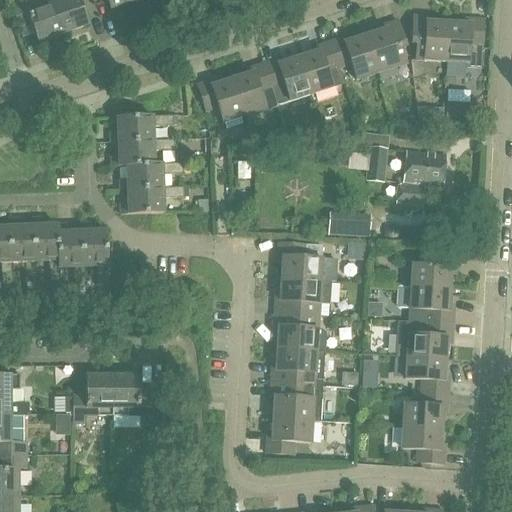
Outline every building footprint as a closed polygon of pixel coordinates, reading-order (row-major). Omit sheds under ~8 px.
[(30,25),(37,44),(62,35),(50,0),(14,0),(8,2),(18,29),(30,25)] [(50,0),(62,35),(88,26),(79,0),(50,0)] [(106,0),(110,10),(136,0),(106,0)] [(412,61),(445,62),(448,23),(427,22),(427,17),(414,16),(413,44),(412,61)] [(465,70),(481,71),(481,64),(483,20),(470,19),(470,24),(448,23),(445,62),(466,63),(465,70)] [(385,29),(364,36),(376,74),(397,67),(410,62),(404,47),(396,21),(384,24),(385,29)] [(328,42),(337,69),(337,70),(350,66),(355,80),(376,74),(364,36),(343,42),(342,38),(328,42)] [(319,50),(297,58),(309,95),(340,85),(335,70),(337,69),(328,42),(317,46),(319,50)] [(276,105),(289,102),(309,95),(297,58),(277,64),(276,60),(261,64),(275,106),(276,105)] [(230,79),(242,117),(264,109),(275,106),(261,64),(250,68),(251,72),(230,79)] [(216,107),(222,123),(242,117),(230,79),(210,86),(209,81),(197,85),(205,111),(216,107)] [(477,119),(478,106),(446,105),(446,117),(477,119)] [(443,110),(417,109),(419,128),(442,125),(443,110)] [(117,142),(154,141),(153,128),(178,127),(178,116),(153,117),(117,118),(117,133),(109,133),(109,144),(117,144),(117,142)] [(401,119),(402,127),(416,125),(415,118),(401,119)] [(364,182),(384,184),(387,150),(389,137),(361,134),(359,148),(368,149),(364,182)] [(110,167),(125,166),(154,165),(154,152),(174,151),(173,141),(154,141),(117,142),(117,144),(118,158),(110,158),(110,167)] [(395,205),(421,208),(424,186),(442,189),(446,156),(406,152),(402,184),(397,183),(395,205)] [(119,191),(126,191),(163,189),(162,176),(183,175),(182,164),(162,165),(154,165),(125,166),(126,181),(119,181),(119,191)] [(256,182),(255,164),(243,165),(244,183),(256,182)] [(119,205),(120,215),(164,214),(163,200),(183,199),(183,198),(183,189),(183,188),(163,189),(126,191),(127,205),(119,205)] [(207,200),(197,200),(197,213),(208,213),(207,200)] [(341,238),(342,214),(329,213),(328,237),(341,238)] [(60,282),(59,269),(58,269),(56,225),(42,225),(42,218),(32,219),(32,226),(34,262),(35,262),(48,262),(49,282),(50,282),(60,282)] [(36,283),(35,262),(34,262),(32,226),(18,227),(18,219),(8,219),(8,227),(9,263),(11,263),(24,263),(25,284),(34,283),(36,283)] [(82,268),(83,268),(97,267),(98,288),(108,288),(107,267),(106,267),(105,231),(90,231),(90,223),(81,224),(81,232),(82,268)] [(72,268),(74,289),(84,288),(83,268),(82,268),(81,232),(67,232),(66,224),(56,225),(58,269),(59,269),(72,268)] [(12,284),(11,263),(9,263),(8,227),(0,227),(0,263),(0,264),(1,284),(12,284)] [(280,257),(279,280),(330,283),(334,283),(335,265),(332,261),(321,261),(321,259),(322,246),(277,243),(276,257),(280,257)] [(409,288),(449,291),(451,268),(454,268),(455,255),(428,253),(427,266),(411,265),(409,288)] [(274,300),(273,314),(316,316),(317,305),(329,305),(330,283),(279,280),(277,301),(274,300)] [(50,294),(60,294),(60,282),(50,282),(50,294)] [(423,323),(451,325),(452,312),(448,312),(449,291),(409,288),(398,287),(397,306),(399,309),(424,310),(423,323)] [(466,301),(463,310),(479,317),(483,308),(466,301)] [(275,349),(324,352),(326,334),(322,331),(316,331),(316,330),(315,329),(316,316),(273,314),(272,327),(276,327),(275,349)] [(406,358),(445,361),(447,338),(450,338),(451,325),(423,323),(423,336),(407,335),(406,358)] [(269,384),(322,388),(324,352),(275,349),(273,371),(270,371),(269,384)] [(419,394),(447,395),(448,382),(444,382),(445,361),(406,358),(405,379),(420,380),(419,394)] [(72,414),(72,426),(86,426),(86,416),(111,416),(111,374),(85,374),(84,395),(71,395),(71,398),(72,414)] [(139,374),(111,374),(111,416),(138,416),(139,425),(153,425),(153,395),(139,395),(139,374)] [(0,415),(9,416),(9,417),(29,417),(29,403),(9,403),(9,389),(17,389),(17,375),(0,375),(0,415)] [(271,420),(311,422),(320,422),(322,388),(269,384),(268,396),(273,396),(271,420)] [(402,429),(441,431),(443,409),(446,409),(447,395),(419,394),(419,407),(404,406),(402,429)] [(9,443),(9,417),(9,416),(0,415),(0,455),(27,455),(28,444),(9,443)] [(265,454),(293,456),(294,443),(310,444),(311,422),(271,420),(270,441),(266,441),(265,454)] [(56,425),(56,434),(70,435),(70,426),(56,425)] [(415,463),(443,465),(444,452),(440,452),(441,431),(402,429),(401,450),(416,451),(415,463)] [(0,496),(18,496),(18,471),(27,471),(27,455),(0,455),(0,496)] [(0,511),(18,511),(18,496),(0,496),(0,511)]
